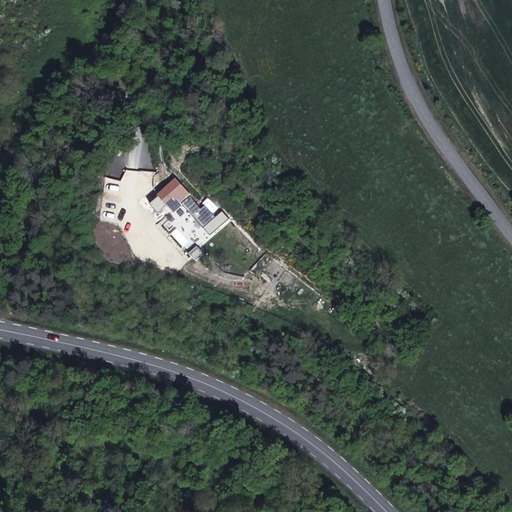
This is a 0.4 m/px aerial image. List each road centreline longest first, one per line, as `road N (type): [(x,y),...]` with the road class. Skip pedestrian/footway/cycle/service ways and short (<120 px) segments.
road 1 (secondary): [(388,511),(309,438),(225,391),(0,328)]
road 2 (unclassified): [(386,0),(410,83),(511,235)]
